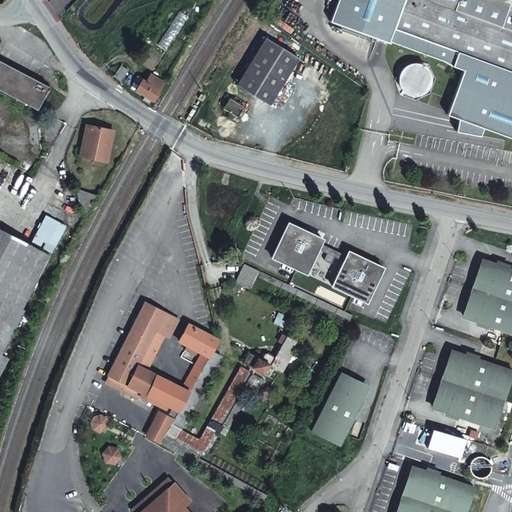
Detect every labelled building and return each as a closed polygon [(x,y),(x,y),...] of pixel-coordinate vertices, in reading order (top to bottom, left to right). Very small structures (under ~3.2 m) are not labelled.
[(511,0),(337,0),(331,20),(389,41),(390,40),(444,59),(453,63),(464,67),(448,112),(460,117),(457,127),(479,135),(482,127),(511,137),(511,0)] [(296,55),(261,35),(234,84),(269,103),(296,55)] [(410,61),(407,63),(404,64),(402,66),(401,68),(399,71),(398,73),(398,76),(398,79),(398,82),(399,85),(401,87),(403,89),(405,91),(407,93),(410,94),(413,94),(416,94),(419,93),(421,93),(424,91),(426,89),(428,87),(429,85),(430,82),(431,79),(431,76),(430,73),(429,71),(428,68),(426,66),(424,64),(421,62),(418,61),(415,61),(413,61),(410,61)] [(0,93),(29,112),(43,90),(0,63),(0,93)] [(128,71),(122,66),(113,76),(120,81),(128,71)] [(163,83),(163,82),(151,75),(146,82),(143,80),(136,90),(145,95),(142,99),(148,103),(151,99),(153,100),(163,83)] [(226,98),(222,106),(222,109),(236,117),(238,117),(244,107),(243,105),(230,97),(226,98)] [(101,123),(97,121),(84,151),(89,153),(101,123)] [(112,154),(105,151),(114,128),(101,123),(89,153),(108,162),(112,154)] [(114,128),(105,151),(112,154),(122,132),(114,128)] [(78,183),(80,210),(87,213),(87,212),(96,191),(78,183)] [(307,271),(324,240),(290,221),(273,251),(307,271)] [(39,233),(50,239),(55,231),(43,225),(39,233)] [(54,254),(0,226),(0,359),(8,363),(13,352),(7,349),(29,306),(26,305),(44,268),(46,269),(54,254)] [(349,252),(332,285),(366,303),(384,269),(349,252)] [(511,269),(488,260),(467,318),(511,334),(511,269)] [(240,280),(248,284),(257,288),(262,279),(265,275),(247,266),(240,280)] [(265,275),(262,279),(350,322),(353,317),(315,299),(265,275)] [(177,320),(145,302),(105,376),(129,389),(126,395),(145,403),(148,397),(172,410),(178,413),(212,350),(217,341),(189,326),(179,343),(199,354),(181,387),(137,365),(160,322),(172,329),(177,320)] [(280,374),(296,346),(286,340),(274,359),(265,354),(262,360),(250,354),(246,362),(242,360),(208,428),(195,421),(182,445),(205,458),(217,434),(221,436),(224,430),(221,429),(237,397),(243,399),(254,378),(249,376),(251,373),(265,381),(271,370),(280,374)] [(212,350),(178,413),(190,419),(224,356),(212,350)] [(511,380),(511,374),(453,353),(434,410),(494,429),(511,380)] [(341,374),(315,421),(308,432),(336,446),(345,431),(367,390),(341,374)] [(145,403),(169,415),(172,410),(148,397),(145,403)] [(195,421),(190,419),(178,413),(173,411),(169,418),(160,413),(147,437),(161,445),(199,467),(205,458),(182,445),(195,421)] [(118,453),(116,445),(107,444),(102,450),(104,458),(112,460),(118,453)] [(213,475),(217,467),(204,461),(200,467),(213,475)] [(217,467),(213,475),(266,503),(270,496),(217,467)] [(410,471),(396,511),(465,511),(472,491),(410,471)] [(175,482),(170,476),(129,506),(134,511),(175,482)] [(189,499),(175,482),(134,511),(187,511),(182,504),(189,499)]
